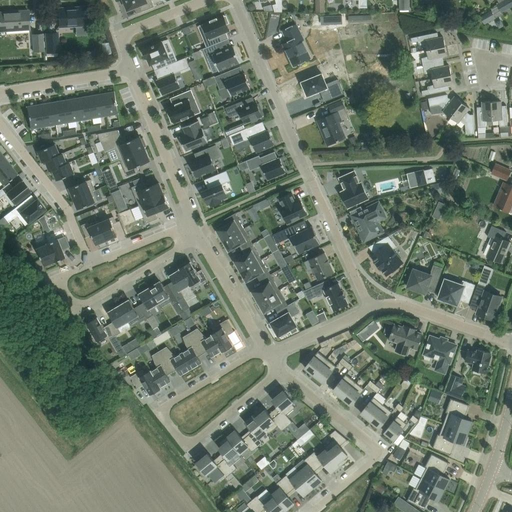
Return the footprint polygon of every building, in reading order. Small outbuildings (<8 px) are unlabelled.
[(140,5),(143,11),(155,6),(151,0),(123,0),(128,11),(140,5)] [(260,0),(261,1),(264,0),(275,0),(277,3),(273,4),(275,11),(282,11),(281,0),(260,0)] [(315,0),(316,12),(324,12),(324,0),(315,0)] [(408,0),(399,0),(400,10),(408,10),(409,10),(408,0)] [(499,3),(497,4),(502,12),(511,5),(511,0),(505,0),(504,0),(499,3)] [(60,27),(85,25),(84,9),(74,10),(74,11),(71,11),(70,10),(69,10),(69,8),(58,8),(60,27)] [(27,10),(13,11),(13,14),(0,14),(0,31),(29,29),(27,10)] [(491,10),(480,17),(484,25),(496,18),(491,10)] [(229,30),(226,24),(228,23),(226,16),(224,17),(223,16),(204,24),(209,35),(203,38),(207,47),(224,40),(228,39),(225,32),(229,30)] [(290,55),(288,56),(293,66),(311,58),(301,36),(302,35),(297,24),(282,31),(288,42),(285,43),(290,55)] [(45,33),(46,53),(60,52),(58,32),(45,33)] [(426,43),(427,50),(445,46),(443,37),(438,38),(437,32),(411,38),(412,42),(418,41),(419,44),(426,43)] [(32,34),(33,52),(44,51),(43,33),(32,34)] [(162,40),(142,49),(146,59),(147,59),(150,65),(152,64),(154,70),(175,62),(171,54),(168,55),(162,40)] [(240,62),(234,46),(227,49),(224,40),(207,47),(203,49),(208,61),(214,58),(219,71),(240,62)] [(447,55),(445,46),(427,50),(428,56),(422,58),(423,65),(443,61),(442,56),(447,55)] [(100,50),(86,51),(87,59),(101,58),(100,50)] [(200,50),(192,53),(195,59),(202,56),(200,50)] [(175,62),(154,70),(158,79),(156,80),(163,95),(180,88),(174,73),(189,67),(185,57),(175,62)] [(194,60),(188,62),(192,70),(197,67),(194,60)] [(449,65),(444,66),(443,61),(423,65),(425,73),(431,72),(433,78),(451,74),(449,65)] [(235,68),(215,77),(217,82),(220,89),(223,98),(231,95),(232,96),(250,88),(244,72),(243,73),(238,75),(235,68)] [(449,90),(448,84),(453,83),(451,74),(433,78),(434,84),(427,86),(428,89),(422,91),(423,95),(449,90)] [(303,86),(301,86),(304,92),(305,91),(308,98),(321,93),(322,97),(323,97),(325,103),(325,104),(345,96),(339,81),(327,86),(323,76),(302,84),(303,86)] [(175,105),(169,107),(173,115),(171,116),(174,123),(176,122),(176,123),(196,115),(191,104),(197,101),(192,89),(172,98),(175,105)] [(102,94),(105,116),(118,113),(114,92),(102,94)] [(93,118),(105,116),(102,94),(89,96),(93,118)] [(462,102),(455,96),(452,100),(448,97),(447,94),(428,98),(430,107),(439,105),(445,109),(443,111),(451,117),(462,102)] [(77,98),(80,120),(93,118),(89,96),(77,98)] [(252,97),(226,108),(230,117),(240,113),(244,124),(263,117),(263,115),(264,115),(259,103),(257,103),(257,101),(254,102),(252,97)] [(68,122),(80,120),(77,98),(64,101),(68,122)] [(64,101),(52,103),(55,124),(68,122),(64,101)] [(342,101),(340,102),(333,105),(329,106),(332,113),(341,109),(345,107),(342,101)] [(493,120),(492,101),(482,102),(483,107),(477,107),(478,127),(486,127),(486,120),(493,120)] [(501,106),(501,101),(492,101),(493,120),(499,120),(500,126),(508,125),(507,105),(501,106)] [(469,108),(462,102),(451,117),(458,122),(460,120),(465,125),(466,134),(474,134),(473,114),(470,115),(466,112),(469,108)] [(43,126),(55,124),(52,103),(39,105),(43,126)] [(27,107),(30,129),(43,126),(39,105),(27,107)] [(213,111),(208,114),(209,115),(212,124),(217,121),(213,111)] [(318,121),(321,130),(328,145),(337,141),(339,141),(339,140),(346,137),(339,120),(341,119),(338,112),(318,121)] [(186,134),(180,137),(185,150),(208,141),(202,128),(201,128),(198,120),(183,127),(186,134)] [(232,134),(229,135),(233,145),(250,138),(256,152),(275,145),(268,129),(266,130),(263,122),(232,134)] [(124,135),(121,137),(118,130),(98,134),(105,151),(115,146),(121,159),(145,148),(144,147),(146,146),(143,138),(141,139),(140,136),(127,141),(124,135)] [(354,136),(349,138),(352,145),(358,143),(354,136)] [(226,138),(221,140),(224,148),(229,146),(226,138)] [(43,162),(46,161),(53,158),(53,156),(59,153),(55,144),(38,151),(43,162)] [(197,159),(190,162),(197,177),(216,169),(212,160),(221,157),(216,144),(194,153),(197,159)] [(121,159),(128,177),(139,172),(137,166),(150,161),(145,148),(121,159)] [(53,158),(46,161),(50,171),(53,170),(60,167),(60,166),(67,163),(69,162),(64,151),(62,152),(59,153),(53,156),(53,158)] [(260,158),(259,155),(238,164),(240,170),(249,167),(250,170),(262,165),(268,180),(286,173),(280,157),(278,158),(275,152),(260,158)] [(0,172),(10,165),(3,156),(0,158),(0,172)] [(60,167),(53,170),(57,180),(74,173),(70,161),(67,163),(60,166),(60,167)] [(511,169),(495,162),(491,173),(507,180),(511,169)] [(10,165),(0,172),(0,180),(3,184),(17,173),(10,165)] [(111,168),(103,171),(107,179),(110,188),(118,185),(114,176),(111,168)] [(433,168),(424,170),(424,169),(415,171),(418,186),(436,181),(433,168)] [(456,168),(452,177),(457,179),(461,170),(456,168)] [(209,188),(202,191),(207,205),(210,204),(210,206),(219,202),(218,201),(227,197),(222,184),(231,181),(227,171),(205,179),(209,188)] [(345,190),(341,191),(344,199),(344,200),(346,205),(347,205),(348,207),(368,198),(361,182),(360,183),(355,171),(339,178),(345,190)] [(69,188),(74,199),(91,191),(95,190),(91,179),(69,188)] [(0,189),(0,197),(3,195),(12,206),(30,191),(21,180),(12,187),(9,183),(0,189)] [(446,181),(434,184),(435,193),(441,194),(446,181)] [(132,187),(139,204),(138,205),(139,205),(165,195),(164,194),(159,183),(146,188),(144,182),(132,187)] [(511,186),(503,182),(494,206),(500,208),(500,209),(502,210),(502,209),(509,212),(511,204),(511,186)] [(91,191),(74,199),(78,209),(96,201),(98,201),(94,190),(91,191)] [(120,192),(113,195),(115,200),(122,197),(120,192)] [(280,209),(287,223),(307,214),(300,200),(296,202),(291,192),(279,198),(283,208),(280,209)] [(170,207),(165,195),(139,205),(146,223),(158,219),(156,213),(170,207)] [(23,201),(4,216),(8,222),(17,215),(24,225),(45,209),(37,198),(35,200),(27,206),(23,201)] [(267,198),(253,205),(257,211),(263,208),(270,205),(267,198)] [(362,232),(366,240),(383,231),(379,222),(387,217),(380,201),(363,210),(363,212),(353,217),(360,231),(362,232)] [(438,201),(436,206),(443,209),(445,204),(438,201)] [(244,228),(235,213),(224,220),(227,225),(217,230),(223,240),(244,228)] [(257,213),(251,217),(254,222),(260,218),(257,213)] [(42,215),(37,219),(40,223),(45,219),(42,215)] [(117,236),(112,224),(116,222),(114,217),(100,222),(99,223),(106,240),(117,236)] [(89,224),(88,222),(81,225),(86,237),(92,234),(96,244),(106,240),(99,223),(100,222),(99,220),(89,224)] [(297,233),(294,225),(271,235),(276,244),(291,237),(299,253),(320,243),(312,226),(297,233)] [(486,256),(492,259),(502,263),(507,249),(508,250),(511,242),(503,239),(506,232),(492,226),(487,235),(494,238),(486,256)] [(244,228),(223,240),(229,250),(238,244),(242,250),(252,244),(244,228)] [(389,236),(377,242),(369,247),(374,254),(371,256),(376,263),(375,263),(376,264),(377,264),(380,267),(379,268),(380,269),(381,268),(387,276),(404,262),(393,248),(396,246),(389,236)] [(12,239),(11,240),(15,245),(16,244),(19,242),(15,237),(12,239)] [(48,243),(47,239),(36,244),(45,265),(54,261),(54,262),(56,261),(48,243)] [(48,243),(56,261),(66,257),(58,239),(48,243)] [(245,255),(235,261),(241,271),(261,259),(252,244),(242,250),(245,255)] [(324,252),(304,262),(308,271),(313,269),(318,280),(334,273),(324,252)] [(283,258),(277,262),(281,268),(287,264),(286,264),(283,258)] [(261,259),(241,271),(246,281),(256,275),(260,281),(270,274),(261,259)] [(473,261),(471,267),(478,269),(480,263),(473,261)] [(180,268),(180,269),(189,285),(191,288),(202,282),(203,284),(208,280),(202,269),(197,272),(194,268),(190,262),(187,264),(186,262),(180,266),(181,267),(180,268)] [(434,264),(431,273),(414,267),(407,287),(425,293),(427,290),(434,292),(443,268),(434,264)] [(210,266),(204,268),(209,280),(215,278),(210,266)] [(189,285),(180,269),(179,268),(173,271),(174,273),(170,275),(179,291),(189,285)] [(263,286),(253,292),(258,302),(279,290),(270,274),(260,281),(263,286)] [(446,277),(442,288),(439,298),(441,299),(440,300),(446,302),(446,300),(457,304),(460,298),(462,299),(462,301),(469,303),(475,284),(463,280),(462,283),(446,277)] [(331,286),(328,279),(303,291),(305,295),(308,300),(325,292),(334,311),(348,304),(338,282),(331,286)] [(168,284),(163,287),(160,281),(156,283),(155,282),(149,285),(150,287),(159,303),(168,297),(172,304),(178,300),(168,284)] [(487,287),(478,284),(470,307),(478,309),(477,313),(485,316),(484,318),(491,320),(491,319),(494,319),(495,317),(496,318),(498,311),(497,310),(502,297),(486,291),(487,287)] [(139,305),(143,312),(145,316),(147,318),(152,315),(149,309),(159,303),(150,287),(149,288),(148,286),(142,290),(143,291),(139,293),(144,302),(139,305)] [(279,290),(258,302),(264,312),(274,306),(277,311),(287,305),(279,290)] [(302,290),(297,293),(300,298),(305,295),(303,291),(302,290)] [(139,305),(134,308),(129,300),(125,302),(124,300),(119,304),(119,305),(119,306),(128,321),(138,315),(140,319),(145,316),(143,312),(139,305)] [(214,302),(203,309),(207,315),(218,308),(214,302)] [(281,317),(271,322),(274,328),(272,329),(276,336),(278,335),(278,336),(280,335),(281,336),(288,333),(286,330),(296,325),(291,317),(299,313),(293,302),(277,311),(281,317)] [(118,327),(128,321),(119,306),(118,306),(117,305),(111,308),(112,310),(108,312),(114,321),(109,324),(115,335),(121,332),(118,327)] [(189,308),(184,310),(188,317),(193,315),(189,308)] [(188,317),(184,310),(180,313),(184,320),(188,317)] [(115,335),(109,324),(104,327),(101,323),(97,317),(94,319),(93,318),(87,321),(88,323),(87,323),(97,341),(107,335),(110,339),(115,335)] [(229,338),(227,334),(233,330),(227,319),(215,326),(218,330),(212,334),(212,335),(222,350),(222,351),(223,350),(224,352),(230,349),(229,347),(233,345),(229,339),(229,338)] [(373,320),(357,334),(363,341),(379,327),(373,320)] [(404,325),(404,327),(394,324),(389,339),(397,342),(395,350),(408,355),(410,348),(417,350),(422,334),(416,331),(416,329),(409,327),(404,325)] [(158,326),(153,329),(157,336),(162,333),(158,326)] [(212,356),(222,350),(212,335),(207,338),(198,328),(190,332),(203,354),(208,351),(212,356)] [(157,336),(153,329),(149,331),(153,338),(157,336)] [(198,357),(203,354),(190,332),(183,337),(188,349),(182,353),(191,369),(201,362),(198,357)] [(135,353),(151,344),(145,334),(129,343),(135,353)] [(425,358),(429,360),(432,357),(439,359),(435,369),(445,373),(449,363),(450,363),(457,345),(446,341),(447,339),(441,337),(440,339),(430,336),(424,354),(425,354),(425,358)] [(133,350),(128,342),(122,346),(126,353),(133,350)] [(181,375),(191,369),(182,353),(176,357),(167,346),(159,351),(172,372),(177,369),(181,375)] [(480,372),(485,373),(487,366),(488,367),(491,356),(490,355),(491,353),(478,349),(477,352),(468,350),(465,360),(474,363),(473,370),(475,370),(474,373),(480,374),(480,372)] [(167,375),(172,372),(159,351),(152,355),(157,368),(151,371),(160,387),(170,381),(167,375)] [(314,375),(327,359),(318,351),(305,367),(314,375)] [(344,366),(348,362),(343,357),(339,362),(344,366)] [(327,359),(314,375),(323,382),(336,366),(327,359)] [(348,362),(344,366),(350,370),(353,366),(348,362)] [(161,388),(160,387),(151,371),(151,370),(145,374),(142,370),(130,376),(137,388),(144,384),(146,388),(150,394),(154,392),(155,393),(160,390),(159,388),(161,388)] [(444,392),(461,398),(464,389),(457,387),(460,377),(455,375),(452,374),(451,373),(444,392)] [(333,390),(342,397),(355,381),(346,374),(333,390)] [(383,388),(386,384),(378,376),(375,380),(383,388)] [(413,385),(417,380),(411,376),(407,380),(413,385)] [(372,388),(376,384),(371,380),(367,384),(372,388)] [(355,381),(342,397),(351,405),(364,389),(355,381)] [(376,384),(372,388),(378,393),(381,388),(376,384)] [(277,415),(287,426),(292,422),(286,415),(295,407),(292,403),(293,401),(284,390),(273,399),(282,411),(277,415)] [(442,395),(431,392),(427,401),(439,403),(442,395)] [(361,413),(370,420),(383,404),(374,397),(361,413)] [(449,413),(445,424),(468,432),(472,421),(464,418),(469,405),(451,398),(446,412),(449,413)] [(399,403),(395,407),(401,412),(404,407),(399,403)] [(383,404),(370,420),(379,428),(392,412),(383,404)] [(265,410),(256,417),(268,431),(270,433),(278,426),(282,431),(287,426),(277,415),(273,418),(265,410)] [(268,431),(256,417),(254,415),(245,423),(252,431),(248,435),(255,444),(257,447),(263,443),(259,439),(268,431)] [(410,419),(416,424),(419,420),(414,415),(410,419)] [(397,416),(385,432),(394,440),(407,424),(397,416)] [(418,422),(409,433),(421,437),(428,418),(421,416),(418,422)] [(313,419),(307,423),(311,428),(316,424),(313,419)] [(468,432),(445,424),(441,435),(437,434),(432,448),(451,454),(455,441),(463,444),(468,432)] [(315,435),(321,431),(317,425),(311,429),(315,435)] [(255,444),(248,435),(243,439),(236,430),(227,437),(241,454),(249,447),(252,451),(257,447),(255,444)] [(333,439),(324,446),(325,448),(340,465),(346,460),(344,457),(347,454),(340,445),(347,439),(336,430),(330,434),(333,439)] [(241,454),(227,437),(221,442),(223,445),(219,448),(227,457),(222,461),(232,472),(237,468),(233,463),(242,456),(241,454)] [(296,451),(305,443),(300,438),(291,446),(296,451)] [(410,444),(403,440),(399,447),(393,457),(400,461),(410,444)] [(314,451),(309,456),(312,459),(319,467),(323,463),(331,472),(338,466),(340,465),(325,448),(324,449),(317,455),(314,451)] [(208,453),(197,462),(206,473),(208,472),(214,479),(216,481),(225,474),(230,480),(235,476),(232,472),(222,461),(217,464),(214,460),(208,453)] [(428,468),(423,478),(444,490),(450,479),(442,475),(449,462),(431,453),(425,466),(428,468)] [(298,471),(306,479),(312,488),(322,480),(314,471),(319,467),(312,459),(309,456),(304,460),(307,463),(298,471)] [(466,458),(457,459),(458,473),(467,472),(466,458)] [(264,469),(269,465),(264,460),(260,464),(264,469)] [(399,467),(386,462),(382,474),(388,477),(390,471),(395,472),(399,467)] [(287,474),(282,479),(291,490),(296,486),(303,495),(312,488),(306,479),(298,471),(290,478),(287,474)] [(276,500),(283,509),(284,511),(294,503),(287,494),(291,490),(282,479),(277,474),(273,477),(277,483),(279,486),(271,493),(270,494),(276,500)] [(438,501),(444,490),(423,478),(417,489),(414,487),(407,500),(424,509),(431,497),(438,501)] [(243,486),(241,487),(243,488),(246,492),(250,488),(246,483),(243,486)] [(257,495),(252,499),(255,503),(262,511),(266,507),(270,511),(278,511),(283,509),(276,500),(270,494),(271,493),(267,488),(258,496),(257,495)] [(422,511),(399,496),(393,504),(405,511),(422,511)] [(260,511),(262,511),(255,503),(252,499),(247,504),(249,506),(241,511),(260,511)]
